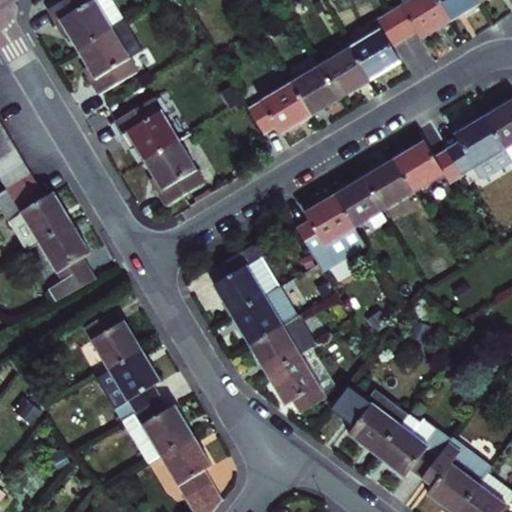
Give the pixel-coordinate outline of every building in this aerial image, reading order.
[(64,32),(67,30),(72,38),(80,51),(113,31),(128,22),(114,0),(69,0),(52,11),(64,32)] [(380,0),(390,16),(404,40),(416,32),(419,37),(428,33),(450,20),(437,0),(380,0)] [(479,3),(477,0),(437,0),(450,20),(463,12),(479,3)] [(391,48),(404,40),(390,16),(377,24),(382,32),(352,50),(371,81),(388,70),(400,63),(391,48)] [(139,75),(113,31),(80,51),(87,63),(94,74),(91,76),(103,95),(139,75)] [(371,81),(352,50),(322,67),(341,99),(354,91),(371,81)] [(322,67),(293,85),(312,117),(323,110),(341,99),(322,67)] [(312,117),(293,85),(249,111),(263,135),(277,126),(283,135),(296,127),(312,117)] [(511,100),(502,106),(485,116),(505,149),(511,159),(511,158),(511,100)] [(140,151),(147,162),(179,143),(154,101),(120,122),(132,142),(134,140),(140,151)] [(457,143),(447,149),(462,174),(473,168),(479,179),(511,159),(505,149),(485,116),(469,126),(453,135),(457,143)] [(0,147),(9,142),(1,130),(0,130),(0,147)] [(0,164),(16,154),(9,142),(0,147),(0,164)] [(204,186),(179,143),(147,162),(156,177),(161,186),(159,188),(169,206),(204,186)] [(394,159),(415,192),(442,176),(447,184),(462,174),(447,149),(432,158),(422,143),(410,150),(394,159)] [(24,166),(16,154),(0,164),(0,178),(1,180),(24,166)] [(381,167),(365,176),(385,209),(415,192),(394,159),(381,167)] [(1,180),(7,190),(30,176),(24,166),(1,180)] [(30,176),(7,190),(15,202),(41,187),(33,174),(30,176)] [(351,184),(335,194),(355,227),(385,209),(365,176),(351,184)] [(48,199),(41,187),(15,202),(23,215),(48,199)] [(67,209),(57,193),(48,199),(23,215),(15,202),(7,190),(0,193),(0,209),(27,253),(41,244),(75,223),(67,209)] [(297,227),(324,271),(366,246),(355,227),(335,194),(319,203),(304,212),(309,220),(297,227)] [(75,223),(41,244),(63,280),(49,289),(58,302),(96,280),(85,262),(95,255),(87,242),(75,223)] [(259,240),(242,250),(250,263),(264,254),(266,253),(259,240)] [(225,296),(235,311),(281,284),(264,254),(250,263),(242,250),(217,265),(224,276),(217,281),(225,296)] [(253,342),(301,314),(283,283),(281,284),(235,311),(243,325),(253,342)] [(271,373),(315,346),(322,342),(304,313),(301,314),(253,342),(261,355),(271,373)] [(87,328),(113,371),(145,352),(135,336),(127,322),(118,327),(110,314),(87,328)] [(338,388),(315,346),(271,373),(280,388),(288,401),(295,396),(303,409),(338,388)] [(100,378),(125,420),(162,399),(154,386),(162,382),(155,369),(145,352),(113,371),(100,378)] [(368,402),(361,397),(344,418),(355,427),(350,433),(363,443),(376,454),(406,415),(376,392),(368,402)] [(125,420),(151,463),(196,436),(186,421),(178,408),(170,412),(162,399),(125,420)] [(27,403),(18,415),(34,427),(43,415),(27,403)] [(406,415),(376,454),(392,466),(406,476),(411,469),(422,478),(454,436),(428,416),(421,426),(406,415)] [(454,436),(422,478),(433,487),(429,493),(441,502),(453,511),(455,511),(490,468),(494,463),(455,434),(454,436)] [(189,497),(197,511),(217,511),(224,503),(205,472),(213,466),(208,458),(196,436),(151,463),(177,505),(189,497)] [(63,451),(50,459),(60,476),(73,469),(63,451)] [(511,485),(490,468),(455,511),(501,511),(511,498),(511,485)]
